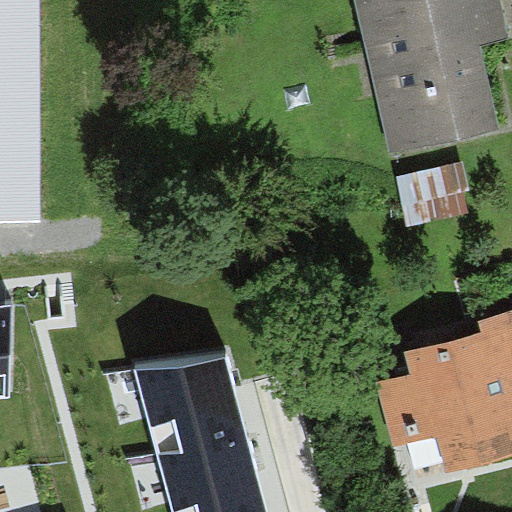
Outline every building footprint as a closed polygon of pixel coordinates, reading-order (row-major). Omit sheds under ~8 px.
[(511,42),(501,0),(352,0),(393,157),(503,129),(483,49),(511,42)] [(401,181),(412,229),(475,214),(464,166),(401,181)] [(14,305),(0,306),(0,396),(11,395),(14,305)] [(511,312),(477,322),(481,339),(407,359),(412,380),(380,388),(395,447),(441,435),(451,471),(511,454),(511,312)] [(268,511),(224,351),(135,363),(174,511),(268,511)]
